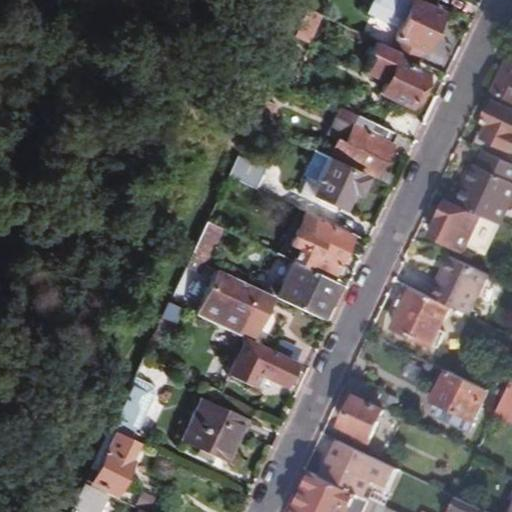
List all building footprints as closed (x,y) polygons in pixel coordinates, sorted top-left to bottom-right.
[(395,41),(390,52),(395,55),(411,63),(416,51),(420,53),(439,14),(409,0),(408,0),(406,5),(394,0),(366,0),(359,14),(380,24),(384,16),(398,23),(390,39),(395,41)] [(315,18),(303,12),(298,23),(295,30),(307,35),(315,18)] [(405,110),(422,75),(392,61),(395,55),(390,52),(372,44),(367,57),(370,63),(364,75),(382,84),(363,123),(387,134),(400,107),(405,110)] [(511,66),(505,64),(490,97),(511,106),(511,104),(511,66)] [(271,106),(260,100),(249,125),(260,130),(271,106)] [(511,168),(511,115),(491,106),(482,126),(495,131),(489,142),(477,137),(472,149),(484,156),(511,168)] [(363,123),(339,111),(334,122),(331,121),(323,137),(333,142),(326,156),(371,177),(391,136),(387,134),(363,123)] [(346,192),(352,195),(358,180),(323,163),(324,160),(309,153),(298,178),(303,180),(294,198),(316,208),(319,203),(337,211),(346,192)] [(511,187),(511,168),(484,156),(458,208),(494,225),(511,187)] [(234,157),(224,178),(252,192),(262,170),(234,157)] [(346,192),(337,211),(342,214),(352,195),(346,192)] [(477,221),(445,206),(429,238),(461,254),(477,221)] [(288,264),(325,281),(345,239),(309,221),(295,250),(292,249),(285,262),(288,264)] [(185,260),(196,265),(212,228),(202,224),(185,260)] [(447,259),(440,273),(446,276),(453,262),(447,259)] [(193,274),(197,266),(196,265),(185,260),(181,269),(193,274)] [(440,273),(428,300),(447,308),(466,317),(485,277),(453,262),(446,276),(440,273)] [(271,282),(264,297),(315,321),(332,284),(325,281),(288,264),(278,285),(271,282)] [(204,325),(231,338),(247,303),(224,291),(223,294),(191,280),(179,303),(208,317),(204,325)] [(428,300),(409,291),(392,328),(429,346),(447,308),(428,300)] [(163,306),(158,316),(171,322),(176,312),(163,306)] [(252,371),(258,374),(280,384),(289,366),(240,343),(225,374),(246,384),(247,382),(252,371)] [(252,371),(247,382),(253,385),(258,374),(252,371)] [(473,422),(486,394),(449,375),(435,404),(473,422)] [(142,387),(128,380),(117,402),(104,431),(108,434),(121,440),(126,429),(132,432),(146,404),(147,394),(142,387)] [(511,381),(502,402),(495,418),(511,425),(511,381)] [(360,383),(353,398),(377,409),(384,395),(360,383)] [(242,423),(199,402),(179,446),(221,466),(242,423)] [(380,415),(351,402),(339,427),(368,440),(380,415)] [(121,440),(108,434),(85,483),(109,494),(124,463),(121,462),(126,453),(129,444),(121,440)] [(337,444),(319,481),(360,500),(371,477),(386,484),(393,470),(337,444)] [(121,462),(124,463),(127,464),(131,455),(126,453),(121,462)] [(319,481),(311,477),(294,511),(386,511),(360,500),(319,481)] [(147,481),(137,496),(153,506),(163,491),(147,481)] [(93,511),(101,496),(78,486),(65,511),(93,511)] [(481,511),(456,500),(450,511),(481,511)]
